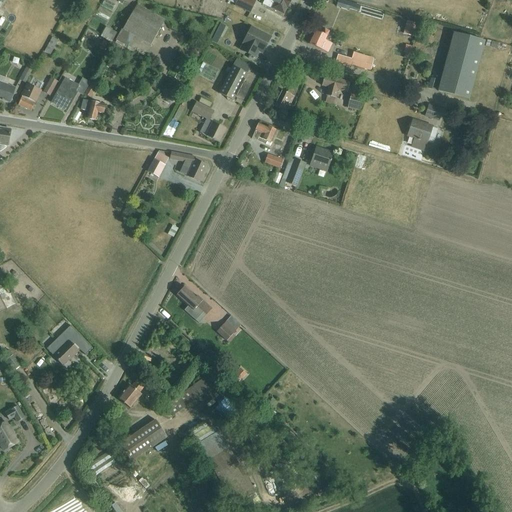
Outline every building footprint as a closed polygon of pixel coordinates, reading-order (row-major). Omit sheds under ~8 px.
[(111,0),(104,0),(103,5),(114,10),(118,3),(111,0)] [(237,0),(235,6),(249,13),(255,1),(251,0),(237,0)] [(290,0),(264,0),(262,5),(283,15),(290,0)] [(339,0),(338,6),(348,8),(349,0),(339,0)] [(106,22),(113,12),(104,5),(97,14),(106,22)] [(150,46),(164,22),(137,6),(116,40),(127,46),(133,36),(150,46)] [(408,19),(404,33),(414,36),(418,22),(408,19)] [(221,41),(227,23),(221,21),(215,39),(221,41)] [(101,35),(112,41),(116,33),(106,27),(101,35)] [(251,27),(247,36),(243,44),(242,47),(240,50),(255,58),(261,46),(265,48),(270,37),(251,27)] [(329,31),(324,29),(322,34),(316,31),(309,44),(327,53),(332,44),(325,41),(329,31)] [(437,91),(468,100),(485,41),(454,33),(437,91)] [(51,39),(44,52),(50,55),(57,43),(51,39)] [(99,49),(104,52),(109,44),(104,41),(99,49)] [(406,43),(405,58),(414,58),(415,44),(406,43)] [(336,61),(351,66),(370,72),(372,65),(366,63),(368,57),(354,52),(352,58),(350,57),(350,59),(338,55),(336,61)] [(214,65),(216,61),(207,56),(199,71),(215,79),(220,69),(214,65)] [(19,80),(25,83),(35,65),(29,62),(19,80)] [(218,93),(221,95),(232,101),(246,73),(232,66),(218,93)] [(346,93),(349,83),(324,76),(321,86),(328,88),(325,96),(335,98),(337,90),(346,93)] [(43,92),(50,96),(58,82),(51,78),(43,92)] [(83,96),(90,83),(82,79),(78,86),(72,82),(71,84),(64,80),(51,103),(67,112),(77,93),(83,96)] [(99,83),(98,82),(93,79),(85,94),(91,97),(99,83)] [(428,88),(434,90),(437,81),(431,79),(428,88)] [(0,99),(10,103),(15,88),(0,82),(0,99)] [(27,85),(18,105),(31,111),(40,91),(27,85)] [(294,96),(297,90),(290,86),(287,93),(283,91),(275,106),(283,110),(287,102),(290,103),(294,96)] [(350,94),(348,102),(346,108),(359,112),(363,97),(350,94)] [(83,100),(80,110),(87,111),(88,112),(86,119),(95,121),(97,113),(100,113),(103,114),(105,105),(83,100)] [(210,121),(214,112),(196,103),(191,112),(206,120),(209,121),(210,121)] [(426,116),(439,120),(442,110),(429,105),(426,116)] [(177,121),(183,108),(179,106),(173,119),(177,121)] [(277,116),(285,119),(288,114),(279,110),(277,116)] [(206,120),(199,132),(206,136),(219,143),(226,129),(213,123),(210,121),(209,121),(206,120)] [(408,136),(414,138),(411,148),(424,152),(432,126),(413,120),(408,136)] [(271,142),(276,130),(267,126),(267,128),(258,124),(252,139),(257,141),(258,138),(267,141),(266,144),(270,146),(272,143),(271,142)] [(435,143),(439,126),(435,125),(431,142),(435,143)] [(0,128),(0,151),(1,152),(6,148),(6,146),(8,146),(10,130),(0,128)] [(288,132),(283,145),(279,143),(276,150),(287,155),(295,135),(288,132)] [(311,163),(328,168),(332,154),(315,149),(311,163)] [(170,159),(184,162),(182,167),(189,170),(186,176),(199,183),(207,166),(194,161),(195,158),(171,153),(170,159)] [(265,163),(279,168),(282,160),(268,155),(265,163)] [(147,172),(158,178),(165,166),(154,160),(147,172)] [(287,184),(297,187),(304,164),(295,161),(287,184)] [(282,175),(275,172),(272,182),(278,184),(282,175)] [(178,229),(172,225),(167,235),(173,238),(178,229)] [(176,296),(188,307),(184,311),(194,320),(199,324),(212,310),(197,297),(196,298),(184,287),(176,296)] [(8,307),(16,303),(10,292),(3,296),(8,307)] [(233,335),(237,331),(227,322),(217,333),(229,344),(235,337),(233,335)] [(70,326),(47,349),(63,366),(71,357),(72,358),(78,352),(70,344),(79,335),(70,326)] [(79,335),(70,344),(78,352),(79,351),(80,350),(85,355),(92,348),(79,335)] [(233,378),(234,378),(232,380),(234,383),(236,381),(239,384),(247,375),(240,369),(233,378)] [(210,373),(178,397),(165,407),(172,417),(218,383),(210,373)] [(139,393),(145,385),(137,379),(131,387),(129,385),(118,398),(131,408),(141,395),(139,393)] [(14,417),(17,422),(24,418),(17,406),(5,413),(9,420),(14,417)] [(120,445),(131,462),(167,437),(155,421),(120,445)] [(5,422),(0,425),(0,441),(1,443),(0,443),(0,444),(4,451),(17,443),(5,422)] [(197,444),(234,505),(255,493),(219,431),(197,444)] [(115,462),(108,451),(88,464),(95,475),(115,462)]
